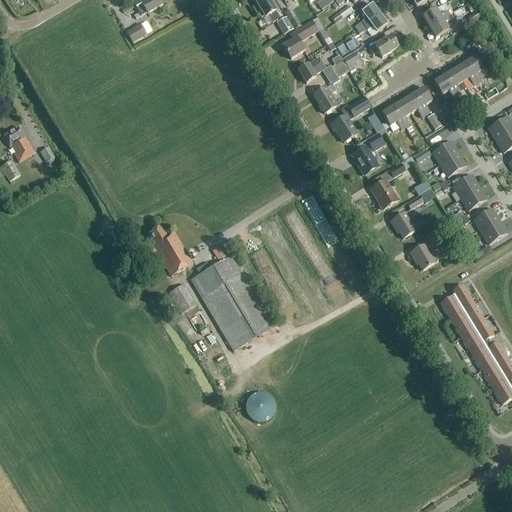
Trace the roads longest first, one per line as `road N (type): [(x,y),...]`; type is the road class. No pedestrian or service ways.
road 1 (tertiary): [(494,452),(219,0)]
road 2 (residential): [(511,101),(461,130),(511,211)]
road 3 (residential): [(377,93),(427,65),(431,52),(398,0)]
